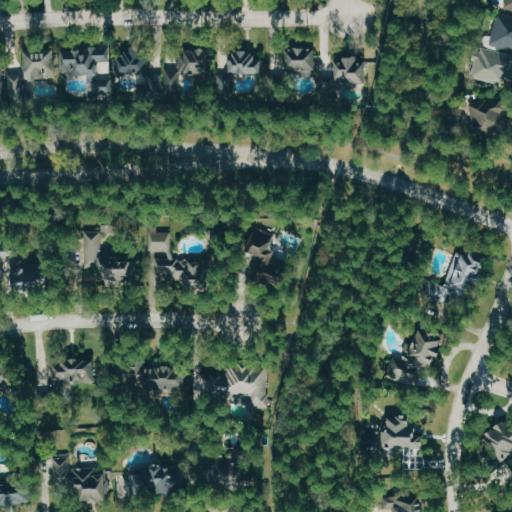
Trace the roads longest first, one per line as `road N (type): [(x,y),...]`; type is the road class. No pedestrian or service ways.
road 1 (residential): [(0,22),(349,14)]
road 2 (tertiary): [(511,227),(361,171),(260,156)]
road 3 (tertiary): [(0,178),(260,156)]
road 4 (tertiary): [(260,156),(142,143),(0,147)]
road 5 (residential): [(511,269),(459,408),(458,511)]
road 6 (residential): [(0,326),(239,319)]
